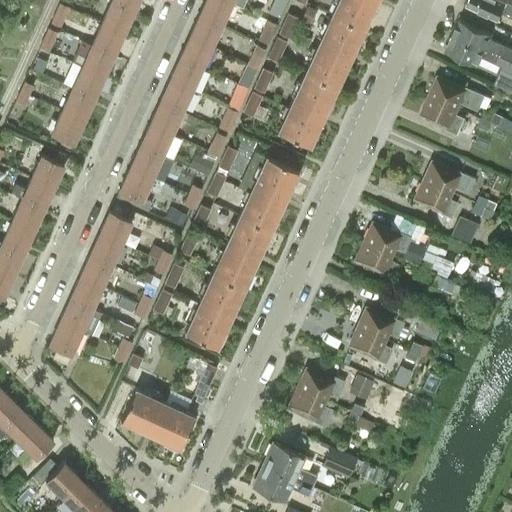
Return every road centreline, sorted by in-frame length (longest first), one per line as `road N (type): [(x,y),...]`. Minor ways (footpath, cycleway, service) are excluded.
road 1 (residential): [(421,0),(184,511)]
road 2 (residential): [(180,0),(13,360)]
road 3 (residential): [(172,511),(13,360)]
